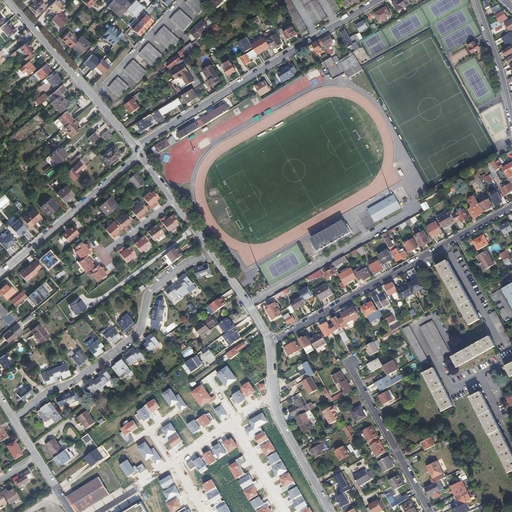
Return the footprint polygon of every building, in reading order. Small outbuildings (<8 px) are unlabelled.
[(34,0),(32,2),(33,3),(32,4),(33,5),(31,7),(38,14),(46,6),(44,4),(46,2),(43,0),(42,0),(41,2),(39,0),(38,0),(37,2),(34,0)] [(57,0),(55,0),(49,7),(52,10),(51,10),(54,13),(54,12),(57,14),(60,12),(64,7),(57,0)] [(120,17),(130,5),(124,0),(113,0),(108,6),(120,17)] [(208,5),(202,0),(187,0),(185,3),(199,15),(208,5)] [(211,0),(219,9),(227,0),(211,0)] [(307,29),(288,0),(286,0),(282,3),(301,32),(307,29)] [(326,17),(315,0),(299,0),(314,24),(326,17)] [(340,9),(335,0),(326,0),(334,13),(340,9)] [(407,0),(395,0),(392,2),(396,11),(409,3),(407,0)] [(276,1),(267,8),(269,10),(272,8),(278,4),(276,1)] [(492,9),(495,14),(502,10),(499,4),(492,9)] [(391,15),(386,6),(374,13),(379,22),(391,15)] [(193,22),(179,9),(170,19),(183,32),(193,22)] [(496,16),(499,21),(506,17),(502,11),(501,12),(496,16)] [(57,14),(53,19),(60,27),(68,19),(60,12),(57,14)] [(143,14),(137,21),(139,23),(145,28),(152,21),(146,15),(145,16),(143,14)] [(8,21),(1,27),(12,41),(19,35),(8,21)] [(203,21),(191,32),(196,38),(208,27),(206,25),(208,23),(206,21),(204,22),(203,21)] [(361,31),(368,27),(366,23),(364,21),(357,25),(361,31)] [(145,28),(139,23),(133,30),(139,35),(145,28)] [(113,46),(123,35),(112,25),(102,36),(113,46)] [(215,25),(209,30),(212,34),(218,29),(215,25)] [(297,34),(292,25),(286,28),(287,30),(283,33),(281,30),(278,32),(285,41),(297,34)] [(180,41),(164,26),(155,37),(168,48),(173,44),(175,46),(180,41)] [(350,46),(354,43),(350,37),(345,30),(341,32),(350,46)] [(266,33),(262,35),(264,38),(269,45),(270,47),(272,49),(279,44),(279,43),(281,42),(274,31),(267,35),(266,33)] [(511,31),(500,39),(502,41),(511,35),(511,36),(511,31)] [(62,40),(71,48),(72,47),(78,40),(69,32),(62,40)] [(252,45),(244,34),(242,36),(253,51),(255,50),(252,45)] [(354,43),(357,41),(360,40),(356,34),(350,37),(354,43)] [(330,35),(322,40),(331,55),(333,54),(329,47),(334,44),(332,41),(333,41),(330,35)] [(78,40),(72,47),(76,50),(77,49),(82,54),(90,45),(81,37),(78,40)] [(264,38),(252,45),(255,50),(258,54),(266,49),(265,48),(269,45),(264,38)] [(324,45),(320,40),(312,44),(318,53),(322,51),(320,47),(324,45)] [(475,42),(468,46),(472,52),(480,48),(477,44),(475,42)] [(25,55),(23,57),(25,60),(34,52),(27,43),(22,46),(20,49),(25,55)] [(162,55),(149,43),(139,54),(153,65),(162,55)] [(183,49),(188,56),(196,49),(195,48),(191,43),(183,49)] [(511,45),(503,51),(506,55),(511,51),(511,45)] [(19,48),(17,50),(19,53),(23,57),(25,55),(20,49),(19,48)] [(185,58),(188,56),(183,49),(178,53),(180,57),(182,55),(185,58)] [(255,50),(253,51),(242,58),(247,65),(255,60),(253,58),(254,57),(256,59),(260,57),(258,54),(255,50)] [(81,61),(91,70),(101,60),(91,51),(81,61)] [(357,65),(359,64),(352,52),(350,54),(339,60),(338,61),(348,78),(360,71),(357,65)] [(170,68),(180,60),(178,57),(175,59),(175,58),(170,61),(171,62),(167,65),(170,68)] [(332,57),(323,62),(327,68),(336,63),(332,58),(332,57)] [(202,85),(202,84),(185,58),(177,64),(179,67),(172,72),(182,89),(191,84),(194,89),(202,85)] [(101,60),(95,67),(101,72),(107,65),(101,60)] [(146,72),(133,60),(124,71),(137,82),(146,72)] [(29,61),(22,67),(28,74),(35,69),(29,61)] [(231,61),(223,66),(230,75),(237,71),(234,68),(236,67),(235,64),(233,65),(231,61)] [(45,64),(35,73),(41,79),(51,71),(45,64)] [(279,74),(284,82),(294,76),(293,73),(297,71),(293,64),(285,68),(286,69),(279,74)] [(213,66),(202,74),(207,82),(210,81),(213,85),(222,80),(213,66)] [(54,72),(46,78),(53,87),(61,80),(54,72)] [(129,87),(118,77),(109,88),(119,97),(129,87)] [(316,77),(309,82),(312,87),(319,83),(316,77)] [(259,92),(261,95),(271,89),(265,80),(255,86),(259,92)] [(62,85),(54,91),(49,95),(53,101),(59,96),(60,95),(66,90),(62,85)] [(194,89),(183,96),(188,104),(199,97),(194,89)] [(139,93),(133,98),(134,100),(126,106),(132,114),(140,108),(136,102),(143,97),(139,93)] [(35,101),(38,105),(47,97),(44,94),(35,101)] [(51,103),(60,113),(69,105),(60,95),(59,96),(53,101),(51,103)] [(82,96),(75,101),(80,107),(87,102),(82,96)] [(179,99),(169,104),(138,124),(143,132),(153,126),(150,122),(177,106),(181,113),(186,110),(179,99)] [(204,125),(229,110),(225,105),(205,116),(201,119),(204,125)] [(65,126),(74,119),(67,111),(58,118),(65,126)] [(78,123),(74,119),(65,126),(62,129),(65,132),(65,131),(67,130),(72,136),(81,129),(77,124),(78,123)] [(201,127),(204,125),(201,119),(200,119),(200,120),(196,122),(196,123),(178,134),(181,140),(201,127)] [(112,136),(107,130),(101,135),(106,141),(112,136)] [(99,138),(94,133),(88,138),(92,143),(99,138)] [(159,153),(171,146),(167,139),(155,146),(159,153)] [(68,155),(60,146),(49,156),(54,162),(56,165),(59,162),(68,155)] [(120,152),(115,146),(103,156),(109,164),(117,157),(116,155),(119,153),(120,152)] [(495,171),(503,166),(501,163),(503,161),(500,157),(490,163),(491,164),(495,171)] [(68,169),(78,160),(76,158),(66,166),(68,169)] [(511,171),(511,162),(511,161),(503,166),(509,177),(507,178),(509,182),(510,181),(511,181),(511,180),(511,171)] [(76,173),(83,166),(80,162),(66,173),(73,180),(74,179),(75,180),(77,178),(77,177),(78,175),(76,173)] [(495,172),(495,171),(489,174),(492,180),(498,177),(495,172)] [(145,183),(136,173),(128,180),(136,190),(145,183)] [(484,187),(476,174),(473,176),(475,179),(473,180),(475,183),(477,182),(480,189),(484,187)] [(484,185),(492,180),(489,174),(484,177),(481,179),(484,185)] [(52,189),(46,182),(43,185),(49,191),(52,189)] [(511,191),(511,186),(509,182),(504,184),(505,186),(502,188),(505,195),(511,191)] [(453,186),(457,194),(461,191),(456,184),(453,186)] [(74,195),(66,186),(61,190),(60,191),(56,194),(64,203),(68,200),(70,198),(74,195)] [(150,192),(143,198),(152,209),(157,204),(156,203),(155,202),(156,200),(159,198),(154,191),(151,193),(150,192)] [(501,200),(497,192),(495,193),(491,196),(496,205),(501,203),(500,201),(501,200)] [(402,205),(398,197),(395,198),(393,195),(370,208),(377,220),(402,205)] [(481,208),(479,204),(473,195),(469,197),(468,200),(470,204),(472,204),(471,206),(470,206),(471,207),(468,209),(473,218),(482,213),(480,209),(481,208)] [(117,205),(110,197),(99,207),(106,215),(117,205)] [(481,208),(483,211),(493,206),(487,197),(485,198),(486,199),(479,204),(481,208)] [(58,207),(51,198),(41,207),(48,216),(58,207)] [(147,211),(141,203),(131,211),(139,220),(142,218),(141,216),(143,214),(147,211)] [(20,221),(34,209),(32,207),(18,219),(20,221)] [(34,209),(20,221),(26,229),(27,229),(33,224),(35,226),(42,219),(34,209)] [(450,210),(437,217),(443,228),(456,221),(453,216),(450,210)] [(453,216),(456,221),(459,219),(461,222),(468,217),(464,210),(453,216)] [(123,215),(116,220),(123,228),(126,231),(131,227),(130,226),(128,224),(130,223),(133,220),(127,214),(124,216),(123,215)] [(160,220),(168,232),(176,226),(175,225),(177,223),(172,215),(169,218),(167,219),(166,217),(165,216),(160,220)] [(20,221),(18,219),(10,226),(18,236),(20,234),(24,231),(26,229),(20,221)] [(354,234),(345,219),(312,237),(321,253),(354,234)] [(123,228),(116,220),(105,230),(113,239),(116,236),(115,235),(118,233),(123,228)] [(508,221),(500,226),(504,234),(511,229),(511,228),(510,224),(508,221)] [(436,222),(426,227),(432,238),(438,235),(437,232),(441,229),(439,225),(438,226),(436,222)] [(153,240),(163,233),(157,225),(153,228),(150,230),(149,228),(146,231),(153,240)] [(79,233),(72,226),(62,235),(68,243),(79,233)] [(413,236),(418,246),(428,240),(423,230),(413,236)] [(387,232),(382,235),(389,248),(395,245),(387,232)] [(473,241),(478,250),(489,244),(484,235),(473,241)] [(8,236),(2,241),(8,247),(13,242),(8,236)] [(140,252),(150,245),(144,236),(140,240),(137,241),(136,240),(133,242),(140,252)] [(413,240),(404,244),(408,252),(417,247),(413,240)] [(75,251),(81,258),(86,255),(92,250),(88,245),(87,245),(85,247),(84,245),(82,242),(75,247),(77,250),(75,251)] [(395,245),(389,248),(392,254),(397,261),(407,255),(405,251),(400,254),(395,245)] [(118,251),(126,263),(133,257),(132,256),(135,254),(130,246),(126,249),(125,250),(124,248),(123,247),(118,251)] [(357,249),(359,254),(360,256),(366,252),(362,246),(357,249)] [(180,251),(177,247),(167,254),(174,263),(183,255),(180,251)] [(393,259),(388,249),(378,255),(383,264),(393,259)] [(485,270),(495,264),(487,250),(477,255),(485,270)] [(508,257),(509,260),(511,264),(511,263),(511,251),(511,252),(511,253),(511,254),(509,256),(506,250),(504,251),(499,254),(503,260),(508,257)] [(57,260),(50,252),(40,260),(47,269),(57,260)] [(174,263),(167,254),(165,256),(167,260),(167,262),(170,265),(174,263)] [(81,258),(77,261),(86,272),(90,269),(95,265),(93,262),(92,263),(90,260),(86,255),(81,258)] [(344,256),(332,263),(334,267),(347,260),(344,256)] [(374,274),(384,268),(379,260),(369,265),(374,274)] [(480,319),(447,260),(437,266),(470,325),(480,319)] [(41,267),(36,261),(31,266),(30,265),(27,268),(20,274),(26,281),(37,272),(36,272),(41,267)] [(92,274),(97,281),(109,273),(105,267),(104,268),(102,269),(101,268),(98,263),(95,265),(90,269),(93,273),(92,274)] [(211,273),(208,264),(199,268),(199,267),(194,268),(198,279),(202,277),(202,276),(211,273)] [(365,264),(353,271),(356,277),(358,280),(362,277),(364,280),(371,275),(365,264)] [(336,273),(332,265),(325,269),(327,272),(324,274),(327,280),(330,279),(329,277),(336,273)] [(338,275),(344,284),(356,277),(353,271),(351,268),(338,275)] [(320,277),(323,275),(321,272),(320,270),(313,274),(316,279),(320,277)] [(193,283),(186,274),(179,280),(181,283),(182,284),(179,286),(186,295),(189,292),(186,289),(193,284),(193,283)] [(313,274),(307,278),(310,283),(316,279),(313,274)] [(418,277),(408,283),(408,284),(412,291),(413,293),(420,290),(421,292),(425,289),(418,277)] [(314,289),(319,299),(327,295),(327,296),(333,293),(326,282),(314,289)] [(396,288),(393,282),(385,287),(390,296),(392,294),(397,292),(398,291),(396,288)] [(511,282),(503,287),(511,304),(511,282)] [(193,284),(186,289),(189,292),(195,287),(193,284)] [(398,291),(402,299),(413,293),(412,291),(408,284),(402,287),(401,285),(396,288),(398,291)] [(15,292),(11,287),(10,288),(9,289),(7,286),(6,285),(0,289),(0,294),(0,295),(1,294),(6,299),(15,292)] [(36,305),(49,294),(41,285),(28,296),(36,305)] [(173,285),(166,290),(173,300),(177,296),(180,294),(183,297),(186,295),(179,286),(176,289),(175,288),(173,285)] [(301,296),(304,300),(313,295),(308,287),(299,292),(301,296)] [(278,300),(285,296),(284,295),(283,291),(275,296),(278,300)] [(22,301),(26,298),(21,293),(18,296),(13,301),(17,306),(19,303),(22,301)] [(377,294),(373,297),(380,310),(385,307),(384,306),(390,302),(385,294),(379,297),(377,294)] [(298,308),(306,303),(304,300),(301,296),(293,301),(295,303),(292,305),(295,311),(298,309),(298,308)] [(226,304),(221,297),(210,305),(215,312),(226,304)] [(79,299),(70,305),(77,314),(85,308),(81,303),(82,302),(79,299)] [(156,305),(155,305),(153,315),(152,315),(151,319),(162,321),(163,317),(162,317),(164,307),(163,307),(164,302),(158,301),(156,305)] [(366,316),(377,311),(372,302),(361,307),(366,316)] [(8,313),(0,303),(0,319),(2,318),(3,317),(8,313)] [(282,315),(280,312),(275,303),(266,308),(272,320),(282,315)] [(359,311),(356,306),(348,311),(354,321),(355,320),(354,319),(359,316),(357,313),(359,311)] [(412,317),(423,313),(422,308),(415,311),(414,309),(410,311),(412,317)] [(389,324),(396,320),(393,315),(395,314),(393,311),(391,312),(390,310),(387,312),(388,314),(385,316),(389,324)] [(511,341),(495,310),(489,314),(505,344),(511,341)] [(338,320),(342,326),(352,321),(354,321),(348,311),(342,314),(344,317),(338,320)] [(118,323),(125,332),(132,328),(128,323),(132,320),(127,314),(121,319),(122,320),(118,323)] [(215,324),(209,316),(195,326),(202,336),(210,330),(209,329),(215,324)] [(295,321),(292,316),(287,318),(286,317),(284,318),(287,323),(289,322),(290,324),(295,321)] [(30,319),(28,317),(21,322),(24,325),(30,319)] [(235,327),(228,317),(219,324),(226,334),(235,327)] [(338,320),(337,317),(332,319),(338,329),(339,328),(342,334),(341,335),(344,341),(348,338),(342,326),(338,320)] [(392,331),(398,328),(403,325),(402,322),(401,322),(390,328),(392,331)] [(437,359),(449,352),(432,322),(421,328),(437,359)] [(48,336),(40,324),(31,331),(40,342),(48,336)] [(334,334),(328,324),(321,327),(327,338),(334,334)] [(22,331),(17,325),(11,330),(10,330),(3,336),(9,343),(10,342),(16,337),(15,336),(22,331)] [(424,367),(430,363),(409,326),(403,330),(424,367)] [(238,331),(235,327),(226,334),(223,336),(230,346),(241,339),(238,335),(237,335),(235,333),(238,331)] [(113,343),(121,337),(114,328),(107,333),(104,329),(101,332),(108,342),(111,339),(113,343)] [(88,347),(95,357),(102,351),(99,348),(99,347),(102,345),(93,332),(89,335),(92,338),(95,342),(88,347)] [(160,343),(153,334),(146,339),(148,342),(149,343),(146,346),(152,354),(156,352),(153,349),(160,343)] [(314,337),(310,339),(316,349),(327,343),(322,334),(315,338),(314,337)] [(304,336),(299,339),(302,345),(304,348),(312,344),(307,336),(305,338),(304,336)] [(458,367),(495,346),(490,336),(452,357),(458,367)] [(88,347),(95,342),(92,338),(85,344),(88,347)] [(238,351),(246,346),(243,342),(236,348),(236,347),(227,354),(231,359),(239,353),(238,351)] [(288,355),(299,349),(295,342),(284,348),(288,355)] [(367,345),(365,346),(370,355),(378,351),(373,342),(367,345)] [(182,352),(187,360),(196,355),(191,346),(182,352)] [(206,357),(212,353),(208,347),(202,351),(206,357)] [(134,348),(124,355),(126,357),(130,363),(131,365),(141,358),(143,361),(147,359),(140,350),(137,352),(136,351),(134,348)] [(71,357),(78,367),(84,362),(81,358),(85,355),(80,349),(74,354),(75,355),(71,357)] [(13,362),(6,353),(0,357),(0,362),(4,369),(13,362)] [(204,364),(197,355),(186,363),(190,368),(191,368),(194,371),(204,364)] [(130,363),(126,357),(123,359),(122,358),(116,363),(119,368),(115,370),(120,377),(126,372),(127,375),(132,371),(127,365),(130,363)] [(373,371),(382,366),(383,366),(378,358),(368,363),(373,371)] [(388,376),(399,370),(394,360),(383,366),(382,366),(388,376)] [(314,374),(315,374),(308,361),(302,364),(307,373),(299,377),(302,381),(310,377),(310,376),(313,375),(314,374)] [(62,378),(70,375),(66,364),(58,367),(56,363),(52,364),(56,375),(60,373),(60,375),(62,378)] [(42,373),(46,384),(54,381),(53,377),(52,376),(56,375),(52,364),(48,366),(50,370),(42,373)] [(210,374),(217,369),(215,365),(208,370),(210,374)] [(228,365),(217,373),(227,387),(238,379),(228,365)] [(443,411),(454,406),(434,368),(423,373),(443,411)] [(113,378),(106,369),(98,374),(101,377),(102,378),(98,381),(105,389),(108,387),(106,383),(113,378)] [(261,378),(255,370),(249,374),(255,382),(261,378)] [(334,402),(348,394),(348,393),(352,391),(345,379),(345,380),(340,372),(332,377),(336,385),(339,383),(343,392),(335,396),(332,398),(333,400),(334,402)] [(386,388),(399,381),(408,376),(405,373),(394,379),(395,379),(391,382),(387,376),(369,386),(371,389),(378,386),(381,391),(386,388)] [(499,402),(505,399),(492,374),(486,377),(499,402)] [(310,377),(302,381),(310,394),(318,389),(310,376),(310,377)] [(114,381),(113,378),(106,383),(108,387),(112,384),(111,383),(114,381)] [(92,379),(85,384),(92,394),(99,388),(102,392),(105,389),(98,381),(95,383),(94,382),(92,379)] [(289,389),(298,384),(295,379),(286,384),(289,389)] [(17,393),(22,401),(30,395),(31,395),(34,393),(27,384),(24,387),(17,393)] [(329,400),(332,398),(325,387),(322,388),(329,400)] [(78,400),(75,391),(66,395),(66,394),(61,396),(62,396),(56,398),(59,404),(60,404),(61,407),(65,405),(66,406),(70,404),(69,403),(78,400)] [(383,405),(392,400),(387,392),(379,396),(383,405)] [(508,473),(511,470),(511,453),(480,392),(470,397),(483,423),(508,473)] [(306,412),(310,410),(307,405),(303,407),(299,399),(294,401),(297,406),(290,410),(293,416),(304,409),(306,412)] [(62,417),(50,401),(37,410),(45,421),(50,418),(51,419),(52,418),(55,422),(62,417)] [(332,407),(332,406),(322,411),(330,425),(338,420),(336,415),(335,415),(333,412),(337,410),(334,405),(332,407)] [(356,421),(366,416),(361,405),(351,411),(356,421)] [(95,422),(87,411),(85,412),(82,415),(79,416),(84,423),(83,424),(87,429),(95,422)] [(263,413),(249,421),(252,426),(254,430),(261,426),(268,422),(263,413)] [(312,428),(306,416),(304,413),(296,418),(305,432),(312,428)] [(262,429),(261,426),(254,430),(252,426),(245,430),(249,437),(254,433),(262,429)] [(375,438),(378,437),(372,426),(362,431),(368,442),(375,438)] [(348,427),(347,427),(344,429),(357,451),(360,449),(359,447),(351,433),(349,430),(348,427)] [(256,436),(255,437),(259,444),(269,439),(265,431),(263,432),(256,436)] [(89,434),(82,438),(89,448),(95,443),(89,434)] [(432,437),(421,442),(425,450),(436,445),(432,437)] [(46,445),(51,452),(52,451),(56,457),(64,451),(54,438),(46,445)] [(382,454),(386,452),(380,441),(377,442),(375,438),(368,442),(377,457),(382,454)] [(269,439),(259,444),(256,447),(258,450),(261,448),(271,442),(269,439)] [(6,446),(14,460),(22,455),(14,441),(6,446)] [(276,450),(271,442),(261,448),(267,456),(276,450)] [(317,443),(308,448),(310,451),(313,456),(314,459),(323,454),(322,451),(324,450),(321,444),(318,446),(317,443)] [(92,467),(105,458),(98,448),(85,457),(92,467)] [(336,452),(341,461),(349,457),(344,448),(336,452)] [(361,451),(360,449),(357,451),(354,452),(355,453),(358,459),(364,456),(361,451)] [(377,457),(376,458),(384,473),(394,467),(388,457),(385,458),(382,454),(377,457)] [(427,466),(433,478),(430,480),(432,484),(440,480),(444,478),(436,461),(427,466)] [(297,463),(290,466),(294,473),(300,469),(297,463)] [(31,473),(29,469),(20,475),(22,478),(19,479),(18,476),(12,479),(14,482),(17,487),(19,486),(23,484),(24,485),(25,484),(24,483),(32,478),(30,474),(31,473)] [(357,474),(360,479),(373,472),(372,471),(367,473),(365,470),(357,474)] [(363,484),(375,477),(373,472),(360,479),(363,484)] [(340,473),(334,476),(341,489),(337,492),(339,495),(343,493),(350,489),(348,485),(347,485),(340,473)] [(395,491),(404,486),(398,476),(390,481),(395,491)] [(99,477),(67,497),(76,511),(80,511),(99,500),(110,494),(109,493),(99,477)] [(443,485),(440,480),(432,484),(425,488),(427,492),(443,485)] [(455,496),(467,491),(462,481),(451,486),(455,496)] [(444,488),(443,485),(427,492),(429,495),(444,488)] [(6,489),(1,492),(9,504),(19,498),(13,489),(10,491),(8,492),(7,491),(6,489)] [(393,508),(410,499),(408,494),(399,499),(395,501),(395,500),(393,501),(391,497),(396,494),(394,491),(389,494),(386,496),(393,508)] [(472,501),(467,491),(455,496),(460,506),(472,501)] [(349,503),(343,493),(339,495),(335,497),(341,507),(343,506),(346,511),(352,509),(349,503)] [(369,507),(366,509),(367,511),(379,511),(383,510),(377,501),(368,506),(369,507)] [(403,505),(406,511),(417,511),(411,501),(403,505)]
